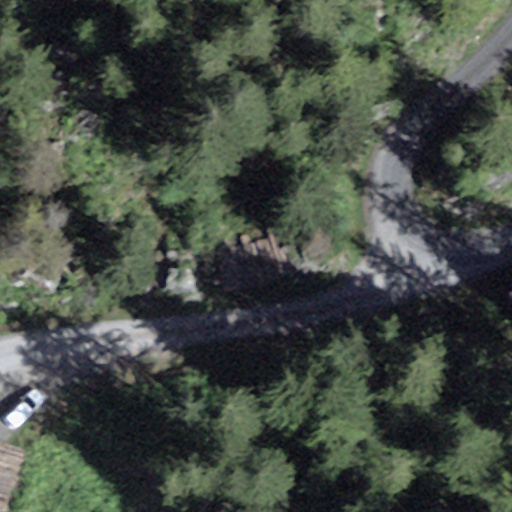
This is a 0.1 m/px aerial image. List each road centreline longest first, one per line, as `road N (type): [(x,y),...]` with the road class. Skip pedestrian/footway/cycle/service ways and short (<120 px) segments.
road 1 (track): [(423,240),(362,301),(345,307),(0,361)]
road 2 (unclassified): [(511,33),(436,108),(404,157),(403,202),(423,240)]
